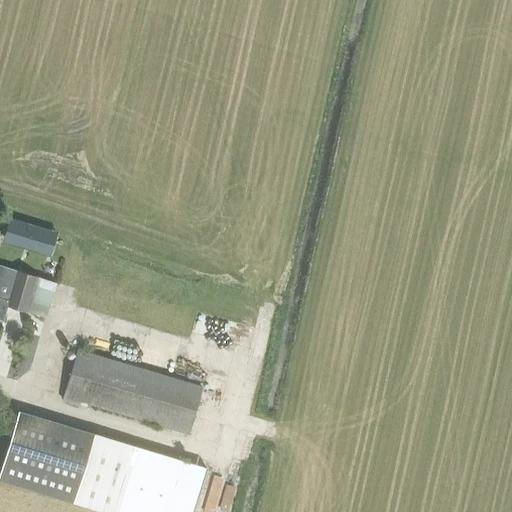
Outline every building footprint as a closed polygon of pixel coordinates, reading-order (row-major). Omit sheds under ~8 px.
[(12,218),(11,220),(11,221),(5,241),(50,254),(56,234),(57,231),(12,218)] [(56,240),(78,246),(82,233),(59,228),(56,240)] [(45,317),(52,295),(55,282),(0,265),(0,320),(2,321),(7,305),(45,317)] [(144,325),(181,332),(183,320),(146,313),(144,325)] [(187,433),(201,387),(78,350),(64,397),(187,433)] [(0,481),(102,511),(191,511),(205,466),(16,410),(0,464),(0,481)]
